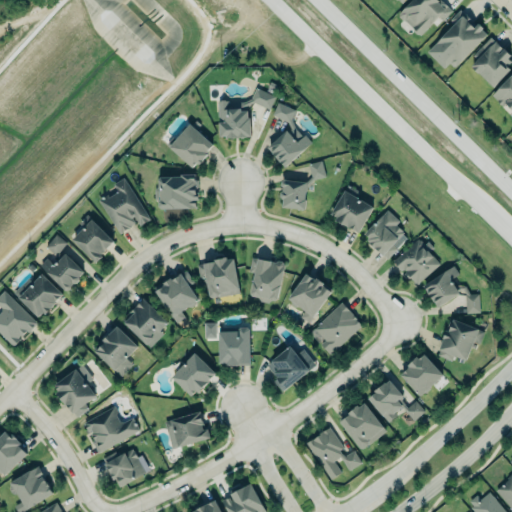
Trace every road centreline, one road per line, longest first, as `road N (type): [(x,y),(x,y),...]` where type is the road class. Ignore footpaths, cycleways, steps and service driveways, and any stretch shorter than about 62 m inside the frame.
road 1 (residential): [(0,402),(131,266),(173,239),(215,227),(264,226),(316,242),(356,272),(401,324)]
road 2 (residential): [(103,511),(165,494),(252,448),(350,375),(401,324)]
road 3 (secondary): [(264,0),(471,199)]
road 4 (secondary): [(511,189),(318,0)]
road 5 (secondary): [(511,366),(386,481)]
road 6 (residential): [(11,392),(56,436),(103,511)]
road 7 (residential): [(283,427),(253,387),(227,389),(221,413),(246,451)]
road 8 (secondary): [(404,511),(511,417)]
